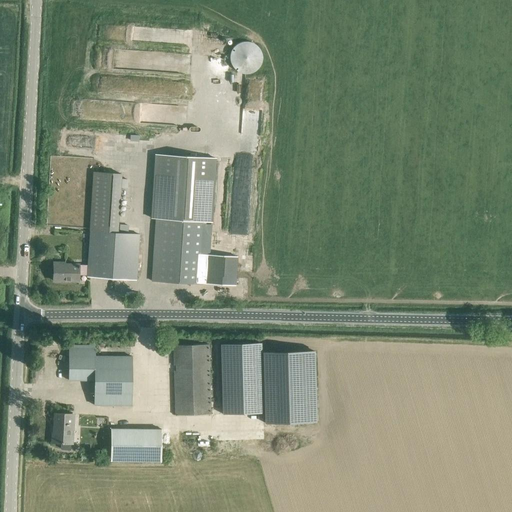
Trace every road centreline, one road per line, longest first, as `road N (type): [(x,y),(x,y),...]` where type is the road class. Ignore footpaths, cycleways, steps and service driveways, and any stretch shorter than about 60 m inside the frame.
road 1 (unclassified): [(21,314),(511,321)]
road 2 (tertiary): [(21,314),(36,0)]
road 3 (tertiary): [(17,511),(21,314)]
